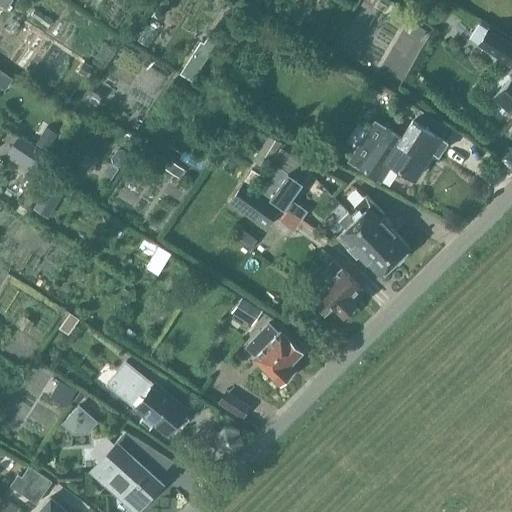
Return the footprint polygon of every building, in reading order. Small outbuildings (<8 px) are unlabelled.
[(396,7),(391,14),(402,20),(406,13),(396,7)] [(416,25),(411,34),(420,39),(425,31),(416,25)] [(509,64),(511,59),(511,43),(489,29),(479,44),(509,64)] [(181,73),(193,81),(217,42),(208,36),(204,43),(201,41),(181,73)] [(511,78),(498,95),(511,107),(511,78)] [(414,120),(402,138),(387,129),(361,169),(376,179),(387,163),(414,180),(433,151),(434,152),(443,139),(426,128),(432,118),(421,110),(414,120)] [(47,149),(57,133),(46,127),(37,143),(47,149)] [(230,203),(267,228),(282,207),(256,189),(264,178),(262,176),(281,145),(262,133),(247,157),(257,163),(253,170),(230,203)] [(19,137),(9,152),(38,170),(48,155),(19,137)] [(113,163),(118,166),(123,165),(128,159),(127,153),(122,150),(116,151),(112,158),(113,163)] [(63,180),(68,170),(58,164),(52,175),(63,180)] [(273,199),(290,175),(275,164),(258,188),(273,199)] [(290,175),(273,199),(286,207),(291,200),(303,183),(290,175)] [(51,184),(36,208),(47,215),(63,192),(51,184)] [(357,209),(351,215),(396,262),(411,248),(381,217),(384,214),(366,196),(355,207),(357,209)] [(301,221),(307,212),(291,200),(286,207),(284,209),(301,221)] [(339,222),(346,229),(338,237),(349,249),(352,245),(382,275),(396,262),(351,215),(349,212),(347,212),(339,220),(339,222)] [(170,253),(159,248),(147,269),(157,275),(170,253)] [(325,315),(333,307),(344,317),(356,304),(350,298),(362,286),(342,267),(335,260),(327,268),(334,275),(310,300),(325,315)] [(252,326),(262,312),(242,298),(232,313),(252,326)] [(70,312),(59,327),(68,334),(79,319),(70,312)] [(281,331),(279,332),(269,322),(245,347),(255,357),(254,358),(281,384),(293,372),(288,367),(303,352),(281,331)] [(131,405),(132,405),(165,431),(184,407),(151,381),(151,380),(126,360),(114,375),(122,382),(116,390),(115,390),(114,391),(131,405)] [(218,402),(243,419),(251,406),(226,390),(218,402)] [(76,435),(96,418),(82,403),(63,420),(76,435)] [(214,436),(220,451),(235,453),(245,442),(241,427),(225,424),(214,436)] [(115,444),(116,445),(91,472),(136,511),(163,482),(139,461),(152,447),(126,431),(115,444)] [(19,475),(11,486),(37,504),(52,482),(30,466),(22,477),(19,475)] [(0,511),(18,511),(19,511),(9,503),(9,504),(0,497),(0,511)] [(66,511),(51,498),(38,511),(66,511)]
